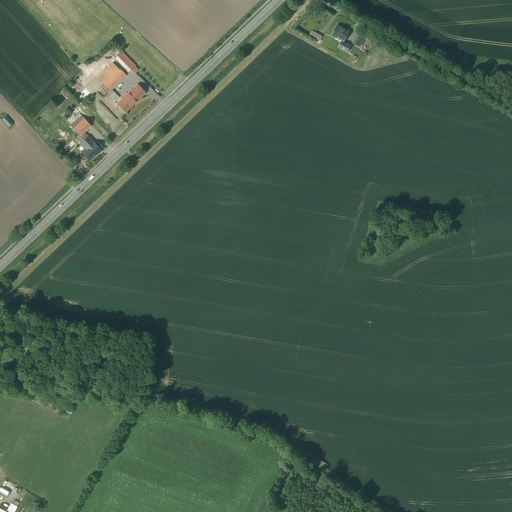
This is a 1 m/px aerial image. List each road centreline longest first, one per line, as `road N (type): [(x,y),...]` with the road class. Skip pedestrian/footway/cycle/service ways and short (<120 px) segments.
road 1 (secondary): [(0,266),(279,0)]
road 2 (unclassified): [(511,100),(322,0)]
